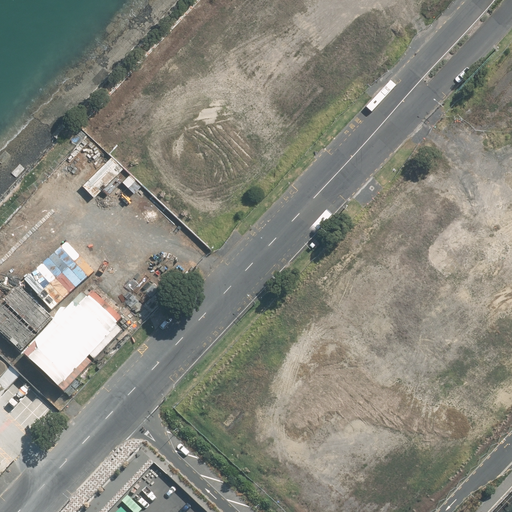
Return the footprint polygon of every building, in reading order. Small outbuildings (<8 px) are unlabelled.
[(299,18),(301,19),(312,20),(315,19),(317,18),(319,17),(320,15),(322,13),(323,11),(324,8),(324,6),(324,3),(323,1),(322,0),(293,0),(293,3),(293,5),(293,8),(293,10),(294,12),(296,14),(297,16),(299,18)] [(197,35),(199,36),(211,37),(214,36),(216,35),(218,33),(220,31),(221,29),(222,26),(223,24),(223,21),(223,18),(222,16),(221,13),(220,11),(218,9),(216,7),(214,6),(212,5),(209,4),(206,4),(204,4),(201,5),(199,6),(197,7),(195,9),(193,11),(191,13),(190,16),(190,18),(190,21),(190,24),(191,26),(192,29),(193,31),(195,33),(197,35)] [(268,120),(274,124),(283,127),(290,128),(297,128),(304,126),(310,124),(316,120),(321,116),(325,110),(329,104),(331,98),(332,91),(332,84),(331,77),(328,71),(325,65),(320,60),(315,55),(309,52),(303,50),(296,48),(289,48),(282,50),(276,52),(270,55),(264,60),(260,65),(256,71),(254,77),(253,84),(252,91),(253,98),(256,104),(259,110),(263,116),(268,120)] [(511,99),(511,51),(473,89),(497,114),(511,99)] [(182,93),(185,94),(191,94),(194,94),(197,93),(199,91),(202,89),(204,87),(205,85),(206,82),(207,79),(207,76),(207,73),(206,70),(204,67),(202,65),(200,63),(198,61),(195,60),(192,59),(189,59),(186,59),(183,60),(181,62),(178,63),(176,65),(174,68),(173,70),(172,73),(172,76),(172,79),(173,82),(174,85),(175,87),(177,90),(180,91),(182,93)] [(128,131),(130,132),(139,133),(141,132),(144,131),(146,129),(148,128),(150,125),(151,123),(152,120),(152,118),(152,115),(152,112),(151,110),(150,107),(148,105),(146,103),(144,102),(141,101),(139,100),(136,100),(133,100),(130,101),(128,102),(126,104),(124,105),(122,108),(121,110),(120,113),(119,115),(119,118),(120,121),(121,123),(122,126),(124,128),(126,130),(128,131)] [(195,199),(202,201),(215,202),(221,201),(228,199),(234,196),(240,191),(245,186),(248,180),(251,174),(253,167),(253,160),(252,153),(250,146),(247,140),(243,134),(238,130),(233,126),(226,123),(220,121),(213,120),(206,121),(199,122),(192,125),(187,129),(181,134),(177,139),(174,146),(172,152),(171,159),(171,166),(173,173),(175,180),(179,186),(184,191),(189,195),(195,199)] [(429,176),(425,172),(409,188),(417,195),(414,198),(445,229),(470,203),(436,169),(429,176)] [(133,191),(138,196),(143,192),(132,179),(125,185),(131,193),(133,191)] [(485,249),(500,263),(506,257),(491,243),(485,249)] [(506,270),(499,264),(500,263),(485,249),(479,256),(494,270),(495,268),(502,274),(506,270)] [(370,378),(381,380),(394,381),(405,379),(416,376),(426,370),(435,363),(443,355),(449,345),(453,335),(455,324),(456,312),(454,301),(451,290),(445,280),(438,271),(430,264),(420,258),(410,253),(399,251),(387,250),(376,252),(365,255),(355,261),(346,267),(338,276),(332,285),(328,296),(325,307),(325,318),(326,329),(330,340),(335,350),(342,359),(350,367),(360,373),(370,378)] [(54,316),(19,283),(0,302),(0,328),(21,349),(54,316)] [(83,291),(55,320),(61,325),(89,297),(83,291)] [(123,317),(94,291),(89,297),(117,323),(123,317)] [(506,349),(511,351),(511,292),(510,293),(505,295),(501,298),(497,301),(494,305),(492,310),(490,315),(489,320),(489,325),(490,330),(492,335),(495,339),(498,343),(502,346),(506,349)] [(58,329),(31,358),(59,384),(87,355),(90,352),(117,323),(89,297),(61,325),(58,329)] [(52,323),(24,352),(31,358),(58,329),(52,323)] [(117,323),(90,352),(95,357),(123,329),(117,323)] [(87,355),(59,384),(65,390),(93,361),(87,355)] [(307,407),(305,406),(305,399),(304,392),(302,385),(297,376),(294,374),(289,369),(283,366),(276,363),(269,361),(262,361),(255,362),(249,364),(242,368),(237,372),(232,377),(228,383),(226,390),(224,397),(224,404),(225,411),(227,417),(230,424),(234,430),(241,435),(247,439),(254,442),(266,443),(268,442),(275,441),(281,439),(284,437),(287,441),(288,440),(289,440),(291,439),(292,438),(293,437),(294,436),(295,435),(296,434),(297,433),(298,432),(299,431),(299,430),(300,429),(301,428),(302,427),(302,425),(303,424),(304,423),(304,422),(305,420),(305,419),(306,418),(306,416),(306,415),(307,414),(307,412),(307,411),(307,410),(307,408),(307,407)] [(459,414),(461,415),(472,416),(474,415),(476,414),(478,412),(480,410),(481,408),(483,406),(483,403),(483,401),(483,398),(483,396),(482,393),(481,391),(479,389),(477,387),(475,386),(472,385),(470,384),(467,384),(465,385),(462,385),(460,386),(458,388),(456,389),(454,391),(453,393),(452,396),(452,398),(452,401),(452,404),(453,406),(454,408),(455,410),(457,412),(459,414)] [(366,494),(372,496),(384,497),(391,497),(397,495),(404,492),(409,487),(414,482),(418,477),(421,470),(423,463),(423,457),(423,450),(421,443),(418,436),(414,431),(409,426),(403,422),(397,419),(390,417),(383,416),(376,416),(370,418),(363,421),(357,425),(352,429),(348,435),(345,441),(343,448),(342,455),(342,462),(343,469),(346,475),(350,481),(354,486),(360,491),(366,494)] [(300,483),(303,484),(309,484),(312,484),(316,482),(319,481),(322,478),(324,476),(326,473),(327,469),(328,466),(328,462),(328,459),(327,455),(325,452),(323,449),(320,447),(317,445),(314,443),(310,442),(307,442),(303,442),(300,443),(297,445),(294,447),(291,450),(289,453),(287,456),(286,459),(286,463),(286,467),(287,470),(289,473),(291,476),(293,479),(296,481),(300,483)]
